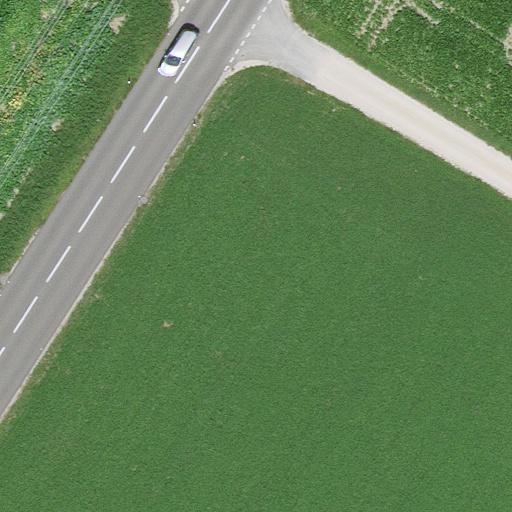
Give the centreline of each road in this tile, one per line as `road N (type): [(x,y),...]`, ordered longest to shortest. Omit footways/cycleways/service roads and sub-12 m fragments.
road 1 (tertiary): [(230,0),(0,344)]
road 2 (track): [(511,177),(198,0)]
